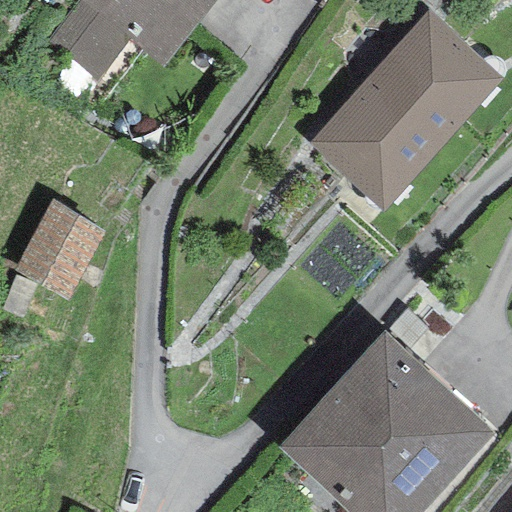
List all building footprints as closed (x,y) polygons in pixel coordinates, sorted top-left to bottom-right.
[(96,83),(128,41),(77,0),(45,43),(96,83)] [(214,0),(76,0),(77,0),(128,41),(161,67),(214,0)] [(427,11),(308,143),(381,212),(500,79),(427,11)] [(66,302),(105,233),(51,203),(12,272),(66,302)] [(383,332),(277,449),(345,511),(419,511),(491,434),(383,332)]
